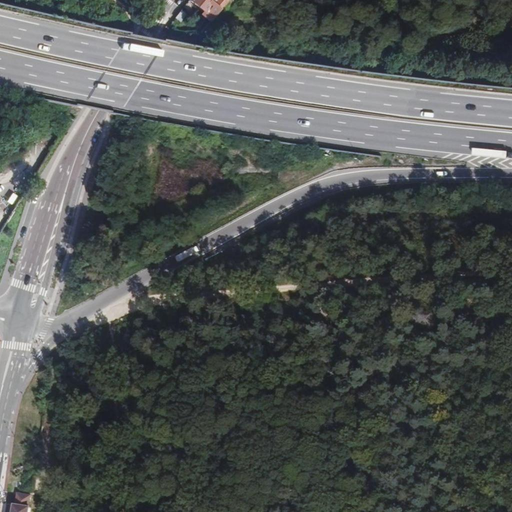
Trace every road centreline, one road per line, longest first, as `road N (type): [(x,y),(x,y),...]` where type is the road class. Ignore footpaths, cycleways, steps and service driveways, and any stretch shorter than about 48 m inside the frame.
road 1 (trunk): [(511,114),(275,85),(0,27)]
road 2 (trunk): [(0,62),(263,117),(511,147)]
road 3 (trunk): [(83,313),(174,258),(328,184),(511,173)]
road 4 (track): [(106,316),(334,283),(511,275)]
road 5 (secondary): [(20,324),(71,163),(99,109)]
road 6 (track): [(119,511),(106,316)]
road 7 (secondary): [(177,0),(99,109)]
